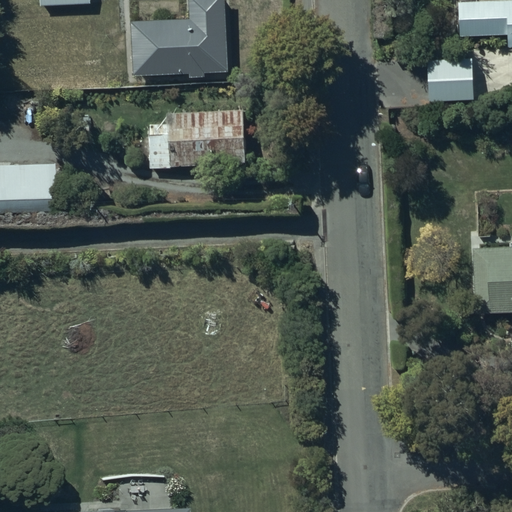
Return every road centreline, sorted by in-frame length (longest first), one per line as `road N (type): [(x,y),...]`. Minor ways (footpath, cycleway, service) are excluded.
road 1 (unclassified): [(363,464),(342,0)]
road 2 (residential): [(511,458),(363,464)]
